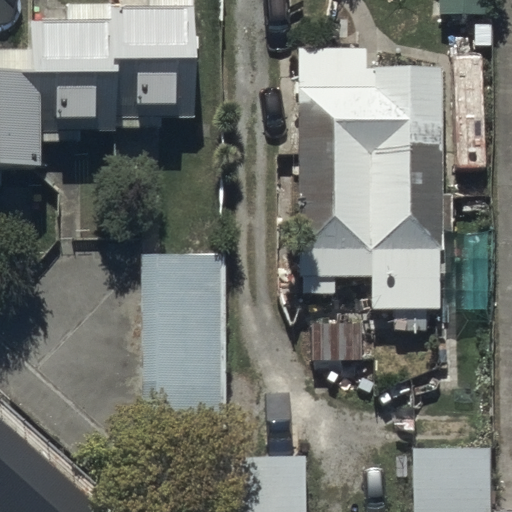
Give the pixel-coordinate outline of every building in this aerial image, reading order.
[(0,148),(33,148),(33,120),(108,118),(108,110),(190,109),(187,0),(65,0),(66,9),(35,9),(35,13),(25,13),(26,48),(0,48),(0,148)] [(292,40),(292,264),(363,264),(363,297),(435,297),(435,59),(363,59),(364,40),(292,40)] [(478,48),(450,49),(451,120),(479,119),(478,48)] [(137,417),(220,417),(220,243),(137,243),(137,417)] [(358,315),(309,317),(310,353),(337,352),(338,373),(359,373),(358,315)] [(105,511),(0,419),(0,511),(105,511)] [(486,511),(486,441),(409,441),(409,511),(486,511)] [(301,511),(302,449),(224,449),(224,511),(301,511)]
